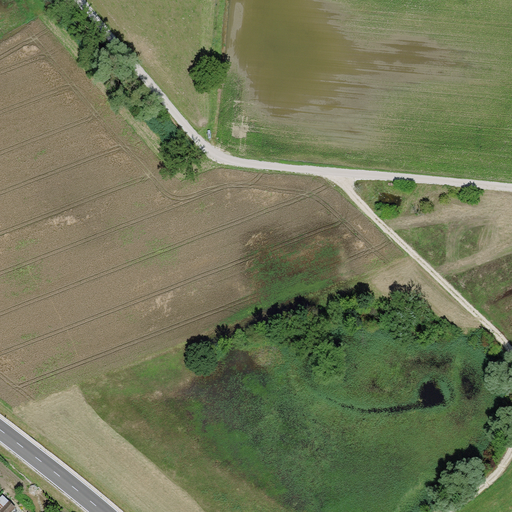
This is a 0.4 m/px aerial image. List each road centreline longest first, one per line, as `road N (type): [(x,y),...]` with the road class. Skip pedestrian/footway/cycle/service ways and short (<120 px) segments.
road 1 (track): [(78,0),(207,153),(511,188)]
road 2 (track): [(327,172),(511,354)]
road 3 (primary): [(99,511),(0,432)]
